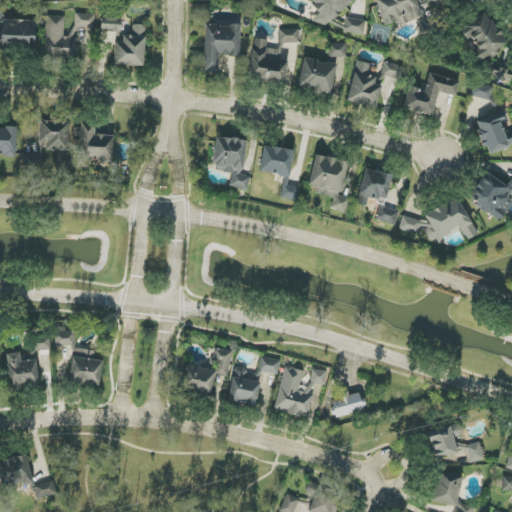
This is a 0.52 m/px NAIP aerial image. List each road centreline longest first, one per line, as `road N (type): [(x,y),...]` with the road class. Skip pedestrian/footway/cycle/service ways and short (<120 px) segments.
road 1 (residential): [(0,92),(174,105),(440,160)]
road 2 (residential): [(374,484),(309,453),(191,427),(117,418),(0,427)]
road 3 (secondary): [(173,306),(332,340),(511,399)]
road 4 (secondary): [(440,276),(325,242),(178,214)]
road 5 (secondary): [(143,209),(0,201)]
road 6 (residential): [(170,142),(178,0)]
road 7 (secondary): [(0,294),(136,302)]
